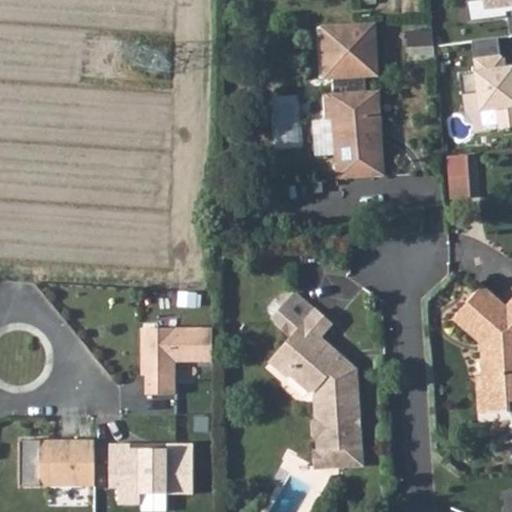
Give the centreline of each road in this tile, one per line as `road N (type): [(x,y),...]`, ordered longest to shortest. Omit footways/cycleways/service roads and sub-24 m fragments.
road 1 (residential): [(425,511),(410,303),(397,262)]
road 2 (residential): [(0,399),(32,402),(50,392),(64,355),(44,321),(25,314),(0,319)]
